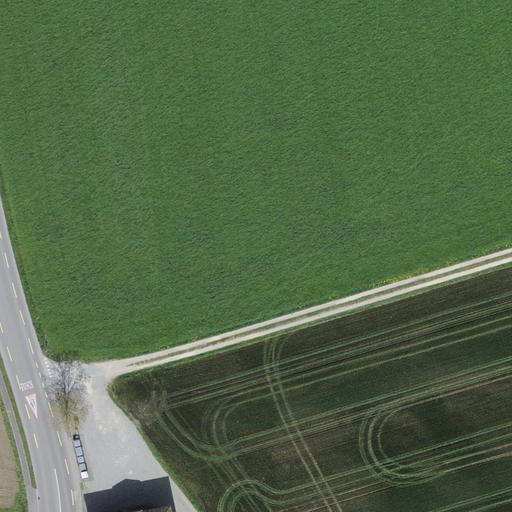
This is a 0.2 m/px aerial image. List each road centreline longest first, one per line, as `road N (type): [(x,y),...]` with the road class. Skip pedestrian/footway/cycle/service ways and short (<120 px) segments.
road 1 (track): [(83,377),(511,251)]
road 2 (track): [(201,511),(83,377),(29,380)]
road 3 (primary): [(59,511),(0,286)]
